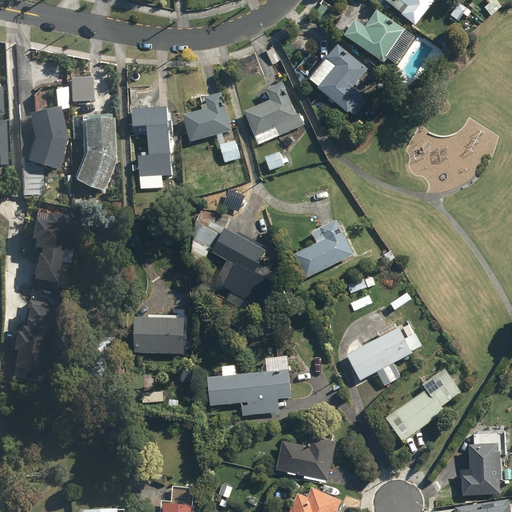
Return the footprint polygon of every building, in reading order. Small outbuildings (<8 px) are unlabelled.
[(384,0),(383,1),(416,26),(436,0),(384,0)] [(503,7),(496,0),(483,0),(488,5),(483,9),(491,18),(503,7)] [(468,19),(471,15),(459,5),(450,16),(458,23),(464,16),(468,19)] [(365,30),(342,14),(331,30),(383,65),(388,59),(397,64),(415,37),(377,12),(365,30)] [(448,32),(437,42),(443,49),(455,39),(448,32)] [(338,46),(310,82),(319,89),(317,91),(339,107),(348,114),(369,88),(360,81),(368,70),(338,46)] [(92,102),(91,78),(69,79),(70,103),(92,102)] [(271,103),(244,114),(256,142),(278,133),(280,137),(304,127),(300,115),(296,117),(283,85),(266,92),(271,103)] [(66,89),(54,91),(59,111),(70,109),(66,89)] [(208,111),(183,117),(190,144),(217,137),(224,164),(240,160),(236,142),(226,144),(223,135),(232,133),(223,95),(205,100),(208,111)] [(58,108),(25,116),(26,118),(19,120),(21,159),(26,161),(25,163),(58,172),(66,140),(58,108)] [(167,110),(132,112),(134,130),(147,129),(149,157),(138,158),(139,179),(171,177),(169,134),(172,133),(171,124),(168,124),(167,110)] [(110,117),(80,119),(83,155),(73,181),(87,189),(104,192),(115,165),(110,117)] [(288,151),(305,133),(302,128),(281,143),(288,151)] [(286,157),(281,159),(279,153),(264,159),(269,173),(284,167),(284,165),(289,163),(286,157)] [(43,170),(23,170),(23,197),(44,196),(43,170)] [(217,215),(202,212),(177,253),(200,266),(210,250),(213,251),(212,253),(253,277),(266,254),(253,246),(255,243),(245,237),(243,241),(225,231),(212,223),(217,215)] [(36,251),(30,282),(54,286),(66,218),(47,215),(46,225),(32,223),(28,242),(33,243),(31,250),(36,251)] [(317,245),(294,257),(305,280),(353,257),(337,223),(312,234),(317,245)] [(391,252),(383,256),(390,267),(397,263),(391,252)] [(370,275),(347,285),(351,295),(374,286),(370,275)] [(50,306),(27,302),(23,329),(18,328),(17,335),(13,334),(10,353),(13,354),(11,369),(23,371),(23,375),(38,377),(50,306)] [(185,320),(135,319),(134,354),(184,356),(185,320)] [(399,330),(347,357),(360,383),(377,374),(384,387),(401,379),(394,365),(412,356),(411,353),(422,348),(416,335),(405,341),(399,330)] [(119,359),(118,339),(74,341),(76,388),(105,387),(104,360),(119,359)] [(262,374),(207,379),(210,408),(241,405),(242,418),(280,414),(278,401),(291,399),(287,358),(265,360),(266,363),(261,368),(262,374)] [(109,364),(109,384),(124,384),(125,364),(109,364)] [(427,391),(386,420),(403,443),(445,414),(441,408),(461,394),(445,371),(423,387),(427,391)] [(144,390),(144,376),(133,376),(133,390),(144,390)] [(164,405),(163,393),(140,396),(141,407),(164,405)] [(474,447),(469,447),(471,478),(463,478),(464,498),(501,496),(500,482),(502,482),(500,454),(501,454),(502,457),(506,456),(505,433),(502,433),(502,432),(477,433),(477,435),(473,435),(474,447)] [(308,448),(282,443),(276,471),(288,474),(288,475),(295,477),(296,475),(304,477),(304,480),(325,485),(326,482),(328,483),(337,444),(310,438),(308,448)] [(255,474),(243,471),(241,480),(253,482),(255,474)] [(234,487),(222,484),(219,497),(230,500),(234,487)] [(338,511),(342,503),(312,490),(307,500),(298,495),(290,511),(338,511)]
